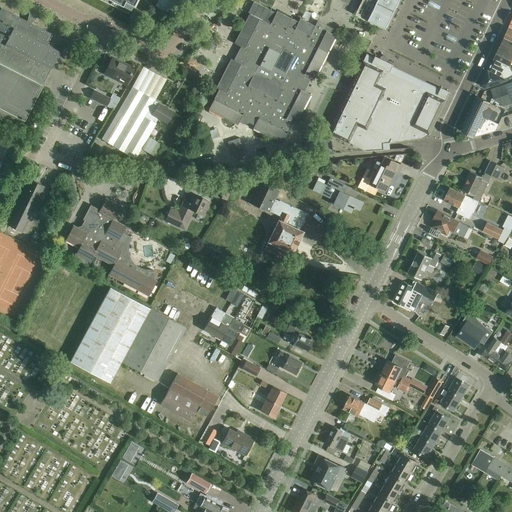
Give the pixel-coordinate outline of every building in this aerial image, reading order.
[(158,0),(156,6),(167,12),(173,0),(158,0)] [(361,0),(355,13),(355,15),(378,26),(380,27),(384,29),(393,11),(398,0),(361,0)] [(218,89),(208,110),(237,125),(242,115),(249,118),(287,35),(283,33),(291,18),(276,11),(275,13),(254,2),(253,2),(248,12),(249,13),(249,14),(234,43),(244,48),(237,62),(230,59),(215,88),(218,89)] [(29,18),(27,21),(1,8),(0,10),(0,119),(3,121),(7,114),(23,123),(49,71),(48,70),(49,68),(51,69),(56,59),(58,60),(67,42),(31,23),(33,20),(29,18)] [(287,35),(249,118),(249,119),(251,115),(258,118),(253,128),(282,143),(293,122),(296,124),(310,95),(300,90),(307,76),(314,80),(329,50),(335,37),(331,35),(334,31),(316,22),(314,26),(300,19),(298,22),(291,18),(283,33),(287,35)] [(207,47),(214,51),(222,36),(214,32),(207,47)] [(510,66),(511,61),(511,42),(504,38),(494,59),(492,62),(505,68),(507,65),(510,66)] [(362,61),(328,133),(365,151),(385,150),(385,143),(385,141),(388,142),(415,139),(416,137),(417,138),(420,138),(421,138),(424,137),(425,136),(426,135),(426,134),(428,134),(448,91),(440,87),(438,88),(391,66),(392,64),(382,60),(374,56),(373,58),(365,54),(362,61)] [(104,74),(126,84),(134,68),(112,58),(104,74)] [(503,72),(505,68),(492,62),(491,65),(481,86),(485,88),(489,87),(491,86),(510,79),(503,72)] [(151,107),(154,101),(167,79),(163,77),(155,73),(143,94),(132,88),(101,139),(135,159),(156,123),(145,117),(147,113),(166,124),(173,112),(159,104),(155,110),(151,107)] [(90,98),(106,106),(110,99),(94,91),(90,98)] [(462,131),(474,137),(474,136),(495,130),(505,110),(490,103),(490,102),(478,97),(462,131)] [(227,143),(231,154),(242,150),(238,140),(227,143)] [(398,172),(401,166),(385,158),(382,164),(375,161),(372,168),(376,169),(369,184),(384,191),(394,170),(398,172)] [(491,175),(499,179),(505,168),(491,162),(486,173),(491,175)] [(484,175),(483,177),(471,172),(463,191),(474,196),(476,191),(482,194),(490,178),(484,175)] [(8,225),(20,231),(43,186),(30,180),(8,225)] [(280,201),(280,202),(275,199),(279,191),(259,181),(249,203),(269,212),(273,204),(277,206),(275,211),(282,214),(268,242),(279,247),(277,252),(277,253),(284,256),(286,255),(287,252),(292,254),(303,232),(298,230),(301,222),(302,223),(307,214),(280,201)] [(355,208),(360,211),(364,203),(342,193),(345,187),(332,181),(327,192),(337,196),(333,205),(351,213),(354,209),(355,208)] [(215,195),(227,200),(232,189),(221,183),(215,195)] [(478,202),(450,188),(444,201),(460,208),(458,213),(471,219),(478,202)] [(193,210),(203,215),(209,202),(193,194),(189,202),(184,200),(178,212),(170,209),(164,221),(183,230),(193,210)] [(73,225),(65,239),(79,247),(76,253),(73,258),(87,266),(90,261),(93,255),(113,265),(108,274),(137,290),(148,296),(156,282),(154,280),(153,271),(150,272),(148,272),(147,272),(145,272),(144,271),(143,271),(140,270),(137,269),(134,267),(132,265),(130,263),(129,261),(128,258),(127,256),(126,253),(126,250),(126,248),(126,245),(127,243),(128,240),(129,238),(122,234),(125,227),(112,220),(120,206),(106,198),(100,209),(91,204),(85,214),(87,215),(81,225),(83,226),(81,230),(73,225)] [(451,231),(454,232),(459,221),(438,210),(435,216),(437,217),(431,227),(442,233),(441,234),(448,237),(451,231)] [(490,225),(486,232),(503,241),(506,234),(490,225)] [(173,257),(177,250),(173,248),(169,255),(173,257)] [(477,258),(489,265),(493,257),(481,250),(477,258)] [(426,270),(432,273),(440,255),(434,252),(431,258),(418,252),(408,272),(422,279),(426,270)] [(440,262),(450,266),(452,261),(443,256),(440,262)] [(226,266),(222,272),(229,277),(233,271),(226,266)] [(503,275),(500,281),(508,286),(511,280),(503,275)] [(208,303),(211,295),(172,280),(169,288),(208,303)] [(431,298),(434,291),(414,281),(412,286),(404,281),(394,301),(404,307),(404,306),(411,309),(417,297),(420,299),(422,294),(431,298)] [(226,292),(233,296),(236,290),(230,286),(226,292)] [(121,361),(157,381),(186,328),(109,287),(70,361),(110,382),(121,361)] [(235,299),(242,303),(246,296),(240,292),(235,299)] [(142,294),(140,298),(148,303),(150,298),(142,294)] [(257,316),(262,319),(268,308),(262,305),(257,316)] [(213,335),(220,322),(218,321),(223,312),(216,308),(213,313),(215,315),(213,318),(211,317),(203,330),(213,335)] [(500,320),(496,317),(492,324),(496,327),(500,320)] [(221,340),(229,327),(226,326),(230,320),(226,318),(222,324),(220,322),(213,335),(221,340)] [(486,326),(483,331),(468,320),(457,336),(474,348),(480,339),(485,343),(493,331),(486,326)] [(293,344),(307,351),(313,340),(311,339),(312,337),(294,329),(296,326),(290,323),(286,331),(292,335),(289,341),(293,343),(293,344)] [(438,331),(444,335),(449,327),(443,323),(438,331)] [(229,327),(221,340),(230,345),(240,327),(233,324),(231,328),(229,327)] [(266,338),(277,344),(280,338),(270,332),(266,338)] [(510,340),(511,336),(511,333),(509,332),(505,338),(504,338),(502,341),(495,337),(492,342),(491,341),(482,355),(495,364),(502,354),(496,350),(498,346),(501,343),(506,346),(509,340),(510,340)] [(233,355),(236,356),(240,351),(238,350),(243,343),(241,341),(243,338),(238,335),(236,339),(238,340),(234,347),(237,349),(233,355)] [(207,356),(219,363),(227,351),(215,344),(207,356)] [(502,354),(495,364),(505,371),(511,361),(511,360),(511,355),(498,346),(496,350),(502,354)] [(282,368),(296,375),(302,362),(277,350),(275,355),(286,360),(282,368)] [(382,373),(408,386),(411,380),(403,376),(403,377),(401,376),(402,375),(399,374),(402,368),(406,370),(410,362),(396,355),(392,363),(388,361),(382,373)] [(242,369),(256,377),(260,368),(246,360),(242,369)] [(266,369),(275,374),(278,368),(269,364),(266,369)] [(407,371),(404,376),(414,381),(417,376),(407,371)] [(405,392),(408,386),(382,373),(376,385),(379,386),(376,392),(393,401),(396,395),(390,392),(393,386),(395,387),(396,386),(397,387),(397,388),(405,392)] [(198,412),(206,416),(217,396),(178,374),(160,403),(190,420),(198,405),(201,406),(198,412)] [(448,390),(462,398),(470,385),(456,377),(448,390)] [(427,396),(431,398),(432,397),(433,398),(442,381),(436,378),(426,394),(428,395),(427,396)] [(266,399),(279,405),(280,406),(286,393),(272,386),(266,399)] [(454,412),(462,398),(448,390),(440,404),(454,412)] [(371,407),(369,410),(363,407),(365,403),(350,395),(343,409),(359,416),(360,413),(374,420),(382,404),(371,398),(367,405),(371,407)] [(425,409),(431,398),(427,396),(421,406),(425,409)] [(277,409),(279,405),(266,399),(260,411),(275,418),(279,410),(277,409)] [(428,425),(442,433),(450,419),(436,411),(428,425)] [(363,440),(366,434),(346,423),(343,429),(341,427),(340,430),(334,427),(326,444),(342,452),(349,439),(348,439),(350,433),(363,440)] [(434,446),(442,433),(428,425),(420,437),(434,446)] [(208,426),(200,441),(208,445),(216,431),(208,426)] [(241,433),(240,435),(229,430),(222,443),(245,455),(254,439),(241,433)] [(426,459),(434,446),(420,437),(413,451),(426,459)] [(497,452),(500,447),(494,444),(492,449),(497,452)] [(350,462),(355,452),(349,449),(344,458),(350,462)] [(382,456),(387,459),(391,453),(386,450),(382,456)] [(494,458),(481,450),(471,465),(485,473),(488,467),(494,458)] [(396,464),(412,473),(418,463),(402,454),(396,464)] [(336,474),(341,476),(345,469),(319,456),(315,464),(319,466),(311,480),(329,489),(336,474)] [(488,467),(485,473),(498,481),(502,475),(507,466),(494,458),(488,467)] [(352,477),(362,482),(371,465),(361,460),(357,468),(357,467),(352,477)] [(406,483),(412,473),(396,464),(390,474),(406,483)] [(511,468),(507,466),(502,475),(511,481),(511,468)] [(371,475),(375,478),(379,472),(374,469),(371,475)] [(186,483),(205,494),(211,484),(192,473),(186,483)] [(400,493),(406,483),(390,474),(385,484),(400,493)] [(370,488),(375,478),(371,475),(365,485),(370,488)] [(395,503),(400,493),(385,484),(379,493),(395,503)] [(292,511),(293,511),(307,511),(316,495),(303,489),(292,511)] [(152,501),(169,511),(173,511),(178,505),(157,493),(152,501)] [(207,509),(211,511),(225,511),(227,509),(218,504),(220,500),(207,493),(200,506),(207,509)] [(388,511),(389,511),(395,503),(379,493),(373,503),(388,511)] [(324,501),(336,507),(340,501),(327,495),(324,501)] [(358,507),(364,497),(359,495),(353,504),(358,507)] [(441,511),(459,511),(460,510),(445,502),(440,511),(441,511)] [(211,511),(207,509),(200,506),(199,505),(195,503),(193,508),(197,510),(195,511),(211,511)] [(388,511),(373,503),(367,511),(388,511)]
